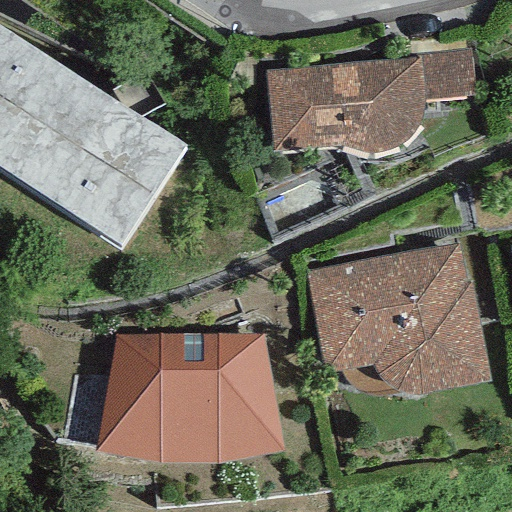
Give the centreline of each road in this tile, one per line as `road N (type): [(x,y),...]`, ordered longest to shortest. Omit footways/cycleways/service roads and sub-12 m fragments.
road 1 (trunk): [(511,79),(23,0)]
road 2 (residential): [(236,0),(250,8),(333,9),(377,0)]
